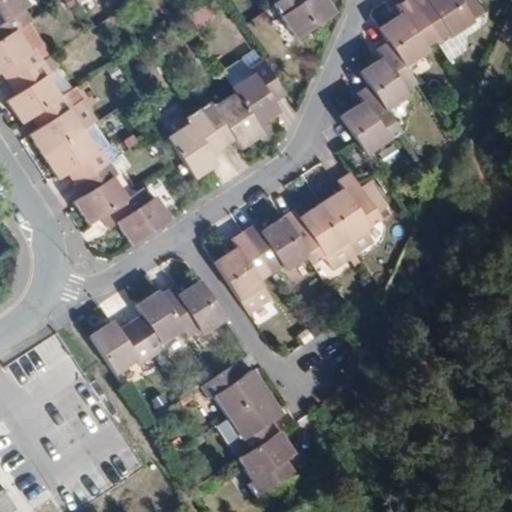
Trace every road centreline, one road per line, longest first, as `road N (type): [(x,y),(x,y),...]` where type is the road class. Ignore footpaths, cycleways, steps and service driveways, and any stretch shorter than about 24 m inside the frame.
road 1 (residential): [(361,0),(306,137),(282,165),(98,287),(50,284)]
road 2 (residential): [(0,164),(41,225),(50,284)]
